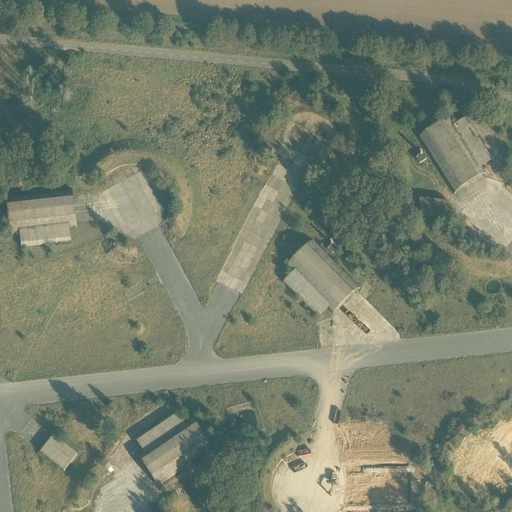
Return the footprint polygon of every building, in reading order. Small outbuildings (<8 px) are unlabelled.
[(418,139),(454,195),(486,175),(482,169),(493,162),(466,119),(455,126),(450,118),(440,124),(436,118),(423,126),(427,133),(418,139)] [(260,144),(265,161),(271,159),(270,156),(266,144),(270,124),(264,123),(260,144)] [(416,159),(420,165),(427,160),(423,154),(422,155),(421,154),(420,155),(420,156),(416,159)] [(326,173),(330,178),(341,169),(346,158),(339,155),(335,164),(332,168),(326,173)] [(170,195),(171,203),(178,202),(175,187),(171,182),(166,186),(169,190),(170,195)] [(21,188),(22,193),(28,192),(28,184),(21,184),(21,185),(19,186),(20,188),(21,188)] [(20,236),(21,248),(71,242),(70,230),(77,229),(73,192),(73,191),(6,198),(7,209),(0,210),(0,214),(1,226),(9,225),(10,236),(20,236)] [(418,217),(447,221),(449,204),(420,200),(418,217)] [(110,246),(126,251),(128,241),(125,240),(113,236),(110,246)] [(283,283),(318,319),(327,310),(333,316),(360,289),(313,241),(305,249),(300,243),(288,254),(294,260),(286,268),(292,274),(283,283)] [(327,250),(332,254),(338,249),(333,244),(332,243),(330,245),(331,246),(327,250)] [(478,262),(494,262),(494,255),(480,255),(463,244),(460,251),(478,262)] [(356,270),(362,276),(367,271),(361,266),(356,270)] [(144,453),(139,455),(157,484),(213,449),(194,418),(185,424),(179,414),(136,440),(144,453)] [(457,439),(462,443),(465,440),(476,433),(473,427),(461,434),(457,439)] [(54,436),(41,452),(64,472),(78,455),(54,436)] [(347,441),(347,458),(377,458),(377,441),(347,441)] [(266,476),(272,477),(273,473),(281,462),(275,458),(267,468),(266,476)] [(82,504),(88,506),(93,490),(107,475),(102,470),(86,488),(82,504)] [(355,499),(354,511),(404,511),(405,505),(414,505),(414,478),(382,477),(382,471),(347,471),(347,499),(355,499)]
